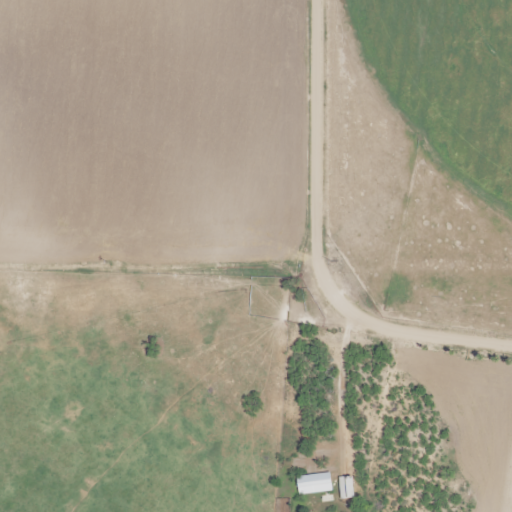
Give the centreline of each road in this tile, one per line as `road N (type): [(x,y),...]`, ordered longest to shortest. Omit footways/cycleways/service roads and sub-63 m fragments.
road 1 (track): [(20,274),(327,275),(332,308),(372,331),(511,353)]
road 2 (track): [(322,0),(325,275)]
